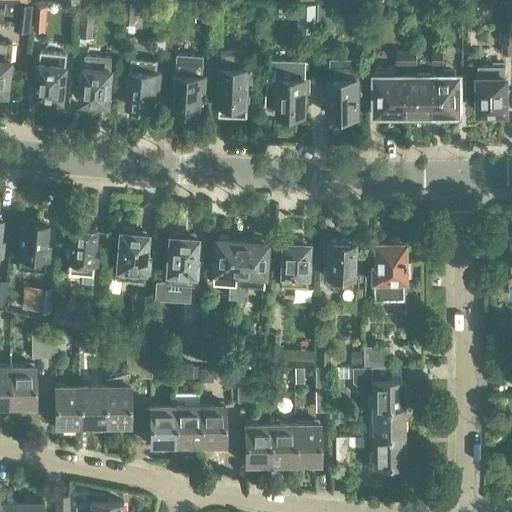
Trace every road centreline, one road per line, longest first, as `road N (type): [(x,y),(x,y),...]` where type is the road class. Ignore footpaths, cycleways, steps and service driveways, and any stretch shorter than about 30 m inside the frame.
road 1 (residential): [(0,153),(179,170),(462,176)]
road 2 (residential): [(461,511),(462,176)]
road 3 (residential): [(191,488),(0,450)]
road 4 (residential): [(330,511),(191,488)]
